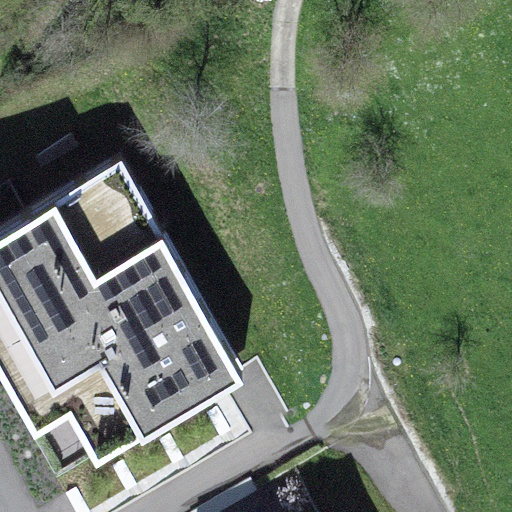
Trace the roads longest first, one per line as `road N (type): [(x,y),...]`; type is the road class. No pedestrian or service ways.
road 1 (track): [(439,511),(291,189),(299,0)]
road 2 (track): [(0,425),(90,511)]
